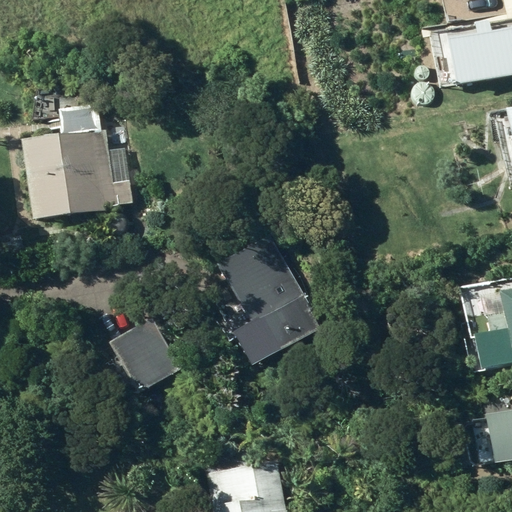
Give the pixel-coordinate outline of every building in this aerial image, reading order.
[(441,87),(511,72),(511,15),(430,33),(441,87)] [(36,218),(110,209),(109,206),(135,202),(132,180),(113,182),(107,129),(27,139),(36,218)] [(319,331),(267,238),(218,266),(252,326),(230,339),(248,371),(319,331)] [(483,370),(511,363),(511,289),(503,292),(507,313),(489,317),(492,332),(476,335),(483,370)] [(141,393),(184,369),(156,318),(113,343),(141,393)] [(511,410),(492,414),(499,463),(511,460),(511,410)] [(289,511),(279,460),(253,465),(250,445),(205,455),(216,511),(289,511)] [(328,470),(331,496),(350,494),(347,467),(328,470)] [(326,499),(324,486),(314,487),(317,500),(326,499)]
